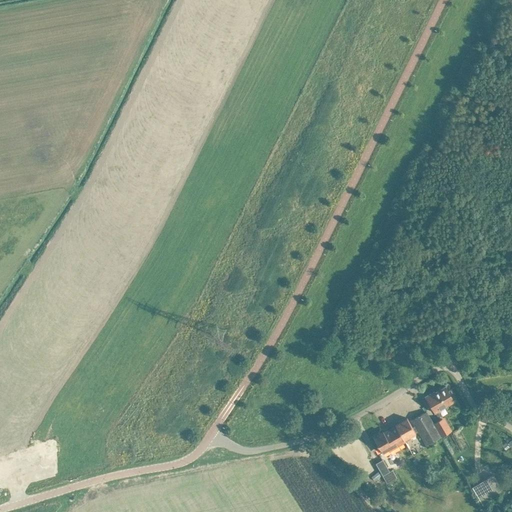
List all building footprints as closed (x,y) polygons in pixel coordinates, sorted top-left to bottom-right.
[(433,392),(425,396),(435,413),(454,401),(446,386),(434,393),(433,392)] [(441,437),(433,424),(426,412),(411,420),(426,445),(441,437)] [(416,433),(409,421),(407,418),(395,425),(404,440),(416,433)] [(440,420),(433,424),(441,437),(448,433),(440,420)] [(405,442),(404,440),(395,425),(383,431),(373,437),(382,452),(388,449),(390,451),(405,442)] [(437,444),(429,448),(436,460),(443,455),(437,444)] [(445,457),(440,460),(447,471),(451,468),(445,457)] [(390,471),(383,459),(376,463),(388,483),(397,477),(393,470),(390,471)] [(454,472),(449,475),(458,491),(463,488),(454,472)] [(487,489),(474,499),(479,506),(493,496),(487,489)]
